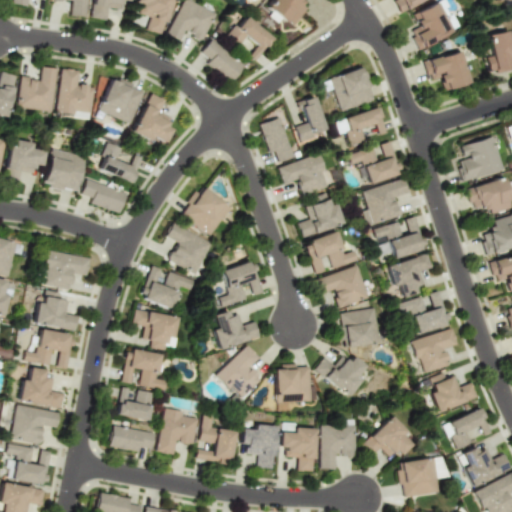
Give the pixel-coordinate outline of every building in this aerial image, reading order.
[(83,0),(52,0),(68,2),(66,15),(81,17),(83,0)] [(124,0),(88,0),(87,18),(102,19),(103,8),(116,9),(118,1),(124,1),(124,0)] [(142,30),(157,35),(168,0),(132,0),(129,11),(146,16),(142,30)] [(211,14),(185,0),(179,0),(160,36),(174,43),(180,32),(197,41),(211,14)] [(289,26),(303,6),(296,1),(296,0),(270,0),(264,8),(289,26)] [(390,0),(397,12),(420,0),(390,0)] [(410,13),(416,29),(408,32),(414,48),(448,33),(435,2),(410,13)] [(251,61),(269,38),(240,15),(223,36),(234,45),(241,35),(253,45),(245,56),(251,61)] [(488,74),(510,69),(508,56),(511,55),(511,29),(481,35),(488,74)] [(246,53),(252,44),(241,37),(235,46),(246,53)] [(227,81),(240,66),(207,38),(196,52),(206,60),(204,62),(227,81)] [(420,59),(426,84),(437,81),(439,90),(466,84),(458,50),(420,59)] [(339,110),(373,97),(360,64),(319,80),(324,94),(332,91),(339,110)] [(53,69),(38,67),(36,79),(17,77),(13,107),(47,112),(53,69)] [(89,86),(73,84),(75,70),(57,68),(51,112),(70,114),(70,118),(85,120),(89,86)] [(0,116),(2,117),(12,75),(0,72),(0,116)] [(127,123),(139,88),(116,81),(115,82),(105,79),(94,112),(127,123)] [(127,131),(146,140),(148,136),(161,142),(168,128),(163,126),(167,117),(155,112),(161,99),(146,92),(127,131)] [(322,133),(310,95),(292,101),(299,123),(292,125),(297,141),(322,133)] [(331,119),(337,137),(347,134),(350,143),(383,133),(374,106),(331,119)] [(256,123),(269,163),(289,157),(276,116),(256,123)] [(499,169),(489,135),(457,144),(461,157),(452,160),(458,181),(499,169)] [(1,168),(5,169),(3,179),(14,181),(16,171),(29,173),(31,165),(37,166),(39,150),(27,148),(28,142),(6,139),(1,168)] [(364,183),(397,174),(388,141),(345,152),(348,164),(359,162),(364,183)] [(127,183),(137,156),(103,143),(92,169),(127,183)] [(81,157),(47,148),(38,184),(72,192),(81,157)] [(326,186),(316,153),(273,166),(280,188),(292,184),(295,195),(326,186)] [(509,208),(505,195),(511,193),(511,186),(510,180),(501,183),(499,176),(461,187),(467,210),(479,206),(482,215),(509,208)] [(394,196),(405,193),(400,177),(353,192),(364,226),(400,214),(394,196)] [(77,195),(87,197),(85,205),(116,212),(121,190),(80,180),(77,195)] [(206,235),(226,207),(196,186),(176,215),(206,235)] [(292,218),(298,236),(339,224),(331,197),(299,206),(302,216),(292,218)] [(483,255),(511,246),(511,213),(484,221),(487,232),(477,235),(483,255)] [(368,228),(371,238),(382,235),(389,258),(421,249),(411,216),(402,219),(405,228),(398,230),(395,220),(368,228)] [(192,273),(206,241),(167,223),(161,237),(172,242),(164,261),(192,273)] [(339,253),(332,231),(300,240),(310,274),(321,271),(318,260),(326,257),(329,267),(353,260),(350,250),(339,253)] [(0,274),(5,276),(9,253),(16,254),(18,243),(0,239),(0,274)] [(378,258),(387,255),(383,242),(374,245),(378,258)] [(85,257),(42,250),(36,285),(65,290),(68,273),(82,275),(85,257)] [(414,272),(428,267),(423,253),(383,265),(393,298),(420,290),(414,272)] [(511,288),(511,253),(485,262),(492,286),(504,282),(506,290),(511,288)] [(259,293),(250,260),(217,269),(224,294),(215,296),(217,306),(246,298),(246,296),(259,293)] [(313,277),(319,298),(331,295),(335,308),(365,299),(355,264),(313,277)] [(168,308),(175,286),(186,290),(189,280),(164,272),(160,286),(152,283),(157,268),(147,265),(136,298),(168,308)] [(413,333),(446,323),(436,290),(394,302),(397,313),(407,310),(413,333)] [(508,330),(511,328),(511,293),(506,296),(511,309),(502,312),(508,330)] [(71,329),(73,315),(62,314),(64,299),(40,295),(39,303),(32,302),(29,324),(71,329)] [(376,342),(371,307),(333,312),(338,347),(376,342)] [(208,326),(213,348),(255,338),(251,319),(238,321),(235,308),(210,314),(213,325),(208,326)] [(161,350),(163,336),(170,337),(172,315),(130,310),(128,324),(139,325),(138,340),(146,341),(146,348),(161,350)] [(454,346),(449,327),(406,339),(416,374),(448,365),(444,349),(454,346)] [(45,365),(47,351),(54,352),(52,367),(63,368),(68,335),(36,330),(32,353),(21,352),(20,361),(45,365)] [(250,367),(258,360),(243,344),(210,374),(235,400),(260,377),(250,367)] [(156,354),(122,349),(117,382),(127,383),(130,369),(137,370),(135,385),(160,389),(161,380),(152,379),(156,354)] [(344,396),(359,375),(355,372),(361,365),(348,355),(342,362),(336,356),(332,361),(322,354),(310,370),(344,396)] [(312,384),(304,384),(304,364),(271,364),(272,404),(313,403),(312,384)] [(56,408),(59,393),(47,391),(49,377),(40,376),(41,369),(25,367),(23,381),(17,380),(15,402),(56,408)] [(473,397),(466,378),(456,382),(453,373),(423,382),(432,411),(473,397)] [(55,412),(12,405),(6,439),(35,444),(39,425),(52,427),(55,412)] [(450,449),(468,441),(464,433),(476,428),(479,435),(486,432),(476,407),(438,423),(450,449)] [(194,414),(160,408),(152,452),(173,455),(175,444),(188,447),(194,414)] [(208,427),(209,416),(198,415),(194,441),(205,443),(203,449),(193,448),(191,459),(226,464),(231,431),(208,427)] [(384,457),(389,452),(393,457),(411,440),(386,415),(356,443),(367,454),(375,447),(384,457)] [(350,419),(326,419),(326,426),(315,426),(315,468),(332,468),(332,458),(350,457),(350,419)] [(272,424),(237,422),(236,443),(245,444),(244,456),(251,456),(251,467),(269,468),(272,424)] [(275,447),(283,448),(283,458),(293,459),(292,470),(309,470),(311,424),(276,422),(275,447)] [(147,449),(150,432),(108,425),(104,446),(135,452),(136,447),(147,449)] [(46,452),(30,449),(30,448),(3,444),(0,467),(0,477),(41,484),(46,452)] [(500,454),(490,458),(486,448),(477,452),(474,445),(453,454),(468,486),(506,468),(500,454)] [(397,497),(434,492),(430,456),(392,461),(397,497)] [(480,511),(505,511),(511,509),(511,498),(509,491),(511,489),(511,478),(509,472),(470,489),(480,511)] [(38,504),(40,488),(0,483),(0,511),(23,511),(24,503),(38,504)] [(134,511),(136,505),(125,504),(126,498),(95,493),(92,510),(102,511),(134,511)]
